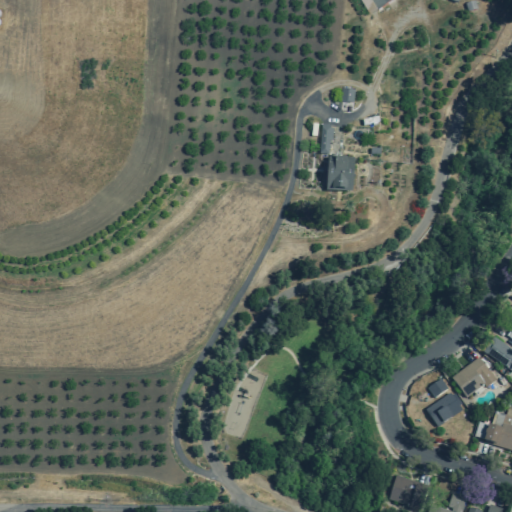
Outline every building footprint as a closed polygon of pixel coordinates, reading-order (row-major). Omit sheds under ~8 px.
[(398,0),(373,14),(365,0),(398,0)] [(339,102),(352,103),(353,91),(340,90),(339,102)] [(329,155),(317,154),(319,125),(331,126),(329,155)] [(348,197),(319,194),(322,157),(350,159),(348,197)] [(481,351),(511,373),(511,350),(492,336),(481,351)] [(449,378),(465,398),(482,385),(485,388),(494,380),(477,357),(449,378)] [(459,408),(448,393),(424,410),(434,425),(440,421),(442,423),(450,417),(449,415),(459,408)] [(473,437),(482,440),(482,442),(511,452),(511,410),(506,409),(504,416),(494,412),(489,426),(477,422),(473,437)] [(394,476),(385,502),(416,511),(420,511),(428,487),(394,476)] [(428,511),(458,511),(464,496),(450,492),(444,511),(430,506),(428,511)]
